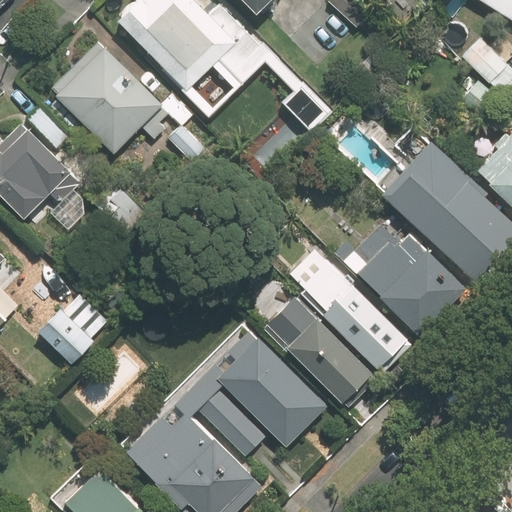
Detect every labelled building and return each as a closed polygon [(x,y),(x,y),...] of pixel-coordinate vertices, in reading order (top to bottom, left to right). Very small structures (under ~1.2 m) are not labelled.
[(277,100),(307,134),(333,111),(226,0),(220,0),(206,13),(195,0),(130,0),(114,15),(183,94),(221,61),(241,83),(265,61),(290,90),(277,100)] [(239,0),(253,14),(268,0),(239,0)] [(373,9),(364,0),(327,0),(355,27),(373,9)] [(421,0),(394,0),(384,11),(398,24),(421,0)] [(511,0),(480,0),(511,21),(511,0)] [(511,67),(480,36),(460,57),(481,78),(462,96),(480,114),(511,82),(511,67)] [(180,123),(193,111),(175,91),(160,106),(101,42),(52,87),(71,108),(59,119),(73,134),(85,123),(113,154),(143,126),(154,138),(175,118),(180,123)] [(67,133),(37,103),(1,139),(0,138),(0,196),(31,227),(45,214),(65,233),(101,196),(52,148),(67,133)] [(207,147),(183,123),(168,139),(192,163),(207,147)] [(511,131),(509,136),(504,132),(493,144),(497,148),(473,174),(511,209),(511,131)] [(511,239),(511,221),(429,138),(381,186),(473,278),(511,239)] [(466,289),(393,213),(359,247),(349,237),(335,251),(418,336),(466,289)] [(409,340),(314,243),(282,275),(377,371),(409,340)] [(0,293),(19,273),(0,255),(0,323),(14,309),(0,295),(0,293)] [(374,374),(285,284),(252,316),(342,406),(374,374)] [(112,318),(79,288),(38,332),(71,362),(112,318)] [(326,406),(257,336),(246,346),(231,331),(200,362),(218,380),(245,407),(284,447),(326,406)] [(201,367),(181,344),(168,356),(188,378),(201,367)] [(180,405),(129,457),(181,509),(178,511),(234,511),(261,485),(180,405)] [(142,511),(98,467),(62,502),(71,511),(142,511)]
